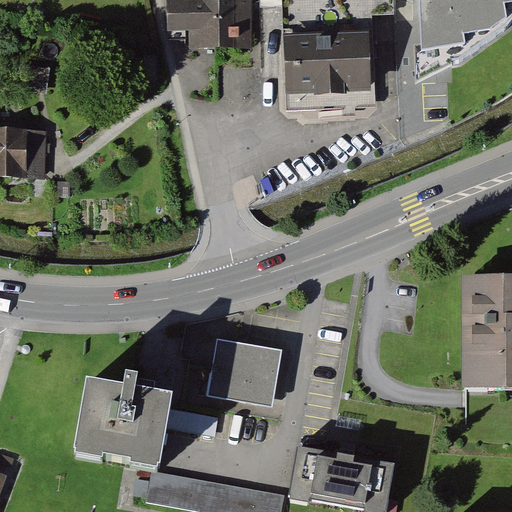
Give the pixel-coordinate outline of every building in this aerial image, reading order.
[(290,114),(374,110),(370,22),(392,21),(390,0),(261,0),(262,17),(286,16),(290,114)] [(511,0),(419,0),(423,87),(508,31),(504,16),(511,14),(511,0)] [(251,58),(252,4),(169,2),(170,41),(191,40),(191,58),(251,58)] [(43,122),(0,121),(0,182),(41,183),(43,122)] [(511,281),(464,282),(466,393),(511,392),(511,281)] [(284,349),(218,337),(206,397),(273,409),(284,349)] [(161,474),(173,391),(87,378),(74,461),(152,473),(161,474)] [(326,511),(392,511),(399,464),(297,449),(288,507),(326,511)] [(191,511),(282,511),(284,497),(161,474),(152,473),(146,504),(191,511)]
